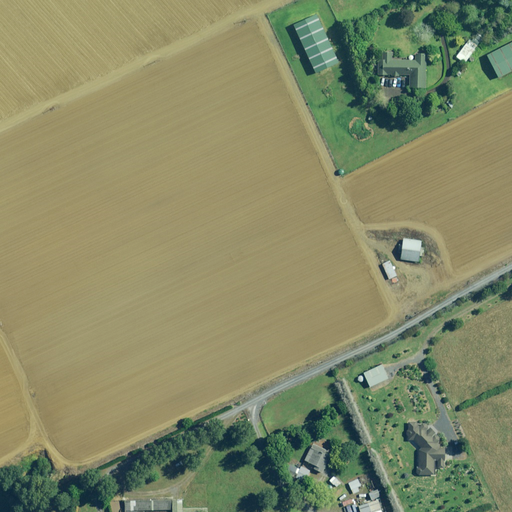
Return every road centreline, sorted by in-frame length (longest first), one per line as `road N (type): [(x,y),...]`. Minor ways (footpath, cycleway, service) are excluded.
road 1 (track): [(273,0),(260,6),(259,18),(359,235),(433,283),(511,251)]
road 2 (track): [(259,18),(240,13),(0,123)]
